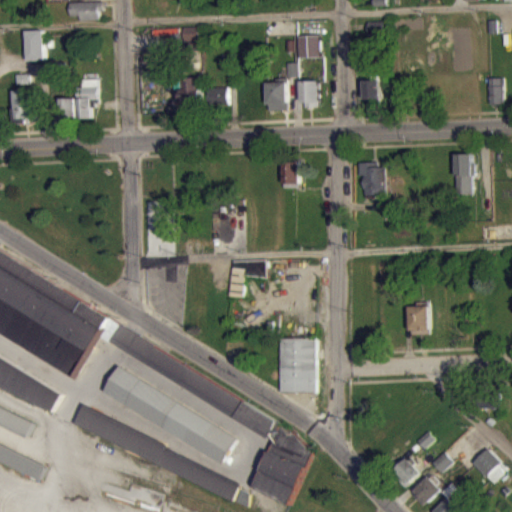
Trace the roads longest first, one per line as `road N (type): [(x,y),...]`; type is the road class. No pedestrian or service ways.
road 1 (tertiary): [(0,143),(511,123)]
road 2 (tertiary): [(34,252),(333,445),(393,511)]
road 3 (residential): [(333,0),(333,445)]
road 4 (residential): [(125,0),(135,312)]
road 5 (residential): [(333,368),(511,362)]
